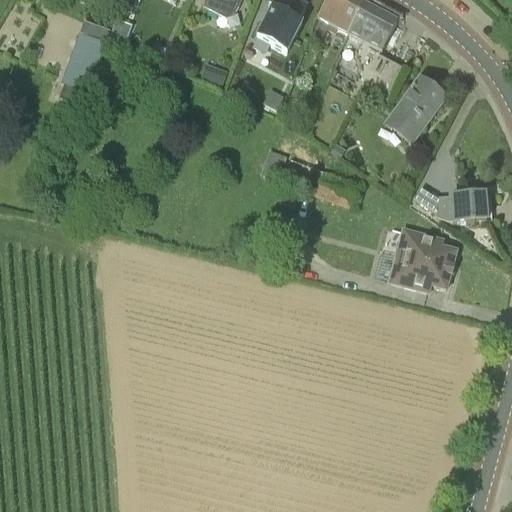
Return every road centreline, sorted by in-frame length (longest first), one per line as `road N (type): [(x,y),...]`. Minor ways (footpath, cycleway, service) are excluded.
road 1 (tertiary): [(511,100),(478,53),(409,0)]
road 2 (tertiary): [(477,511),(511,379)]
